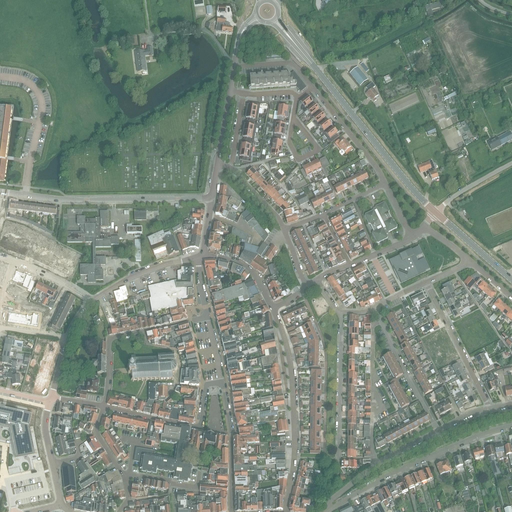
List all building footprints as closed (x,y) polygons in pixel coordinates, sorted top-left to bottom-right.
[(432,10),(440,8),(439,3),(425,7),(428,17),(433,16),(432,10)] [(218,18),(217,26),(223,27),(222,32),(223,32),(225,33),(225,32),(229,33),(230,33),(231,33),(232,33),(233,28),(232,28),(229,27),(230,24),(225,23),(226,19),(218,18)] [(152,48),(148,48),(148,51),(144,52),(144,51),(136,52),(138,72),(146,71),(145,56),(149,55),(153,55),(152,48)] [(366,72),(369,70),(363,63),(360,65),(366,72)] [(360,86),(368,80),(358,67),(350,74),(360,86)] [(300,93),(301,92),(307,88),(294,72),(291,74),(290,74),(290,73),(286,73),(286,75),(282,75),(282,74),(278,74),(278,75),(276,76),(274,76),(274,74),(270,75),(270,76),(267,76),(267,75),(262,75),(262,77),(259,77),(259,75),(254,76),(255,77),(251,77),(251,76),(250,76),(251,87),(250,87),(249,87),(248,88),(249,89),(250,90),(250,89),(249,89),(249,88),(249,87),(250,87),(251,87),(251,88),(256,88),(256,86),(259,86),(259,88),(264,87),(264,86),(266,86),(267,87),(272,87),(272,85),(274,85),(274,87),(279,86),(279,85),(282,84),(282,86),(287,86),(287,84),(290,84),(290,85),(290,87),(295,86),(300,93)] [(371,84),(370,85),(369,85),(366,88),(369,91),(366,94),(369,97),(370,97),(374,102),(377,100),(375,98),(378,96),(377,94),(378,93),(376,90),(375,91),(373,89),(375,87),(372,83),(371,84)] [(306,98),(305,97),(302,100),(303,101),(301,103),(303,106),(303,107),(302,110),(304,113),(307,111),(313,106),(311,104),(312,102),(311,101),(312,100),(309,96),(306,98)] [(247,107),(246,112),(258,114),(260,104),(250,102),(250,103),(251,103),(251,106),(248,106),(248,107),(247,107)] [(278,112),(288,113),(288,112),(289,109),(288,109),(288,107),(286,107),(286,104),(280,103),(278,112)] [(315,104),(313,106),(307,111),(310,114),(308,115),(312,120),(314,119),(313,118),(319,114),(317,111),(319,110),(318,109),(319,108),(315,104)] [(0,180),(4,181),(7,160),(5,160),(12,109),(0,107),(0,180)] [(257,124),(258,114),(246,112),(245,116),(246,117),(246,118),(248,119),(248,122),(247,122),(257,124)] [(288,113),(278,112),(277,120),(283,121),(284,118),(286,119),(286,117),(288,117),(288,114),(288,113)] [(313,118),(314,119),(316,122),(314,123),(318,128),(320,126),(325,122),(323,119),(325,118),(324,116),(325,116),(322,112),(319,114),(313,118)] [(283,121),(277,120),(275,129),(285,131),(286,130),(286,126),(285,126),(285,125),(283,124),(283,121)] [(320,131),(324,136),(331,130),(329,127),(331,126),(330,124),(331,123),(328,120),(325,122),(320,126),(322,130),(320,131)] [(243,131),(255,133),(257,124),(247,122),(248,122),(247,125),(245,125),(245,127),(244,126),(243,131)] [(330,144),(339,137),(338,137),(335,135),(337,133),(336,132),(337,131),(334,127),(331,130),(324,136),(330,144)] [(285,131),(275,129),(274,137),(280,139),(281,136),(283,136),(284,134),(285,135),(285,131)] [(254,143),(255,133),(243,131),(242,136),(243,136),(243,138),(245,138),(245,141),(243,141),(254,143)] [(501,145),(511,139),(511,134),(510,131),(497,138),(488,143),(492,150),(501,145)] [(280,139),(274,137),(272,146),(283,148),(283,147),(283,144),(282,144),(282,142),(280,142),(280,139)] [(339,139),(335,143),(341,150),(342,149),(345,152),(347,150),(349,153),(353,150),(351,147),(350,147),(351,146),(349,144),(348,144),(345,140),(342,142),(339,139)] [(240,150),(252,152),(254,143),(243,141),(245,141),(244,145),(242,144),(242,146),(240,146),(240,150)] [(283,148),(272,146),(271,155),(278,156),(278,153),(280,153),(281,152),(282,152),(282,149),(283,148)] [(250,162),(252,152),(240,150),(239,155),(240,155),(240,157),(242,157),(241,160),(240,160),(250,162)] [(318,161),(317,161),(321,169),(325,177),(329,175),(325,168),(330,166),(325,157),(321,159),(322,160),(318,162),(318,161)] [(317,161),(312,164),(316,172),(321,169),(317,161)] [(426,163),(422,165),(425,171),(428,170),(432,180),(438,178),(435,169),(432,161),(429,162),(426,163)] [(312,164),(307,166),(311,174),(316,172),(312,164)] [(304,178),(311,174),(307,166),(303,168),(303,169),(300,171),(304,178)] [(247,174),(251,178),(256,173),(254,171),(256,169),(254,167),(247,174)] [(436,170),(438,177),(445,175),(442,167),(436,170)] [(286,184),(296,175),(293,171),(283,181),(286,184)] [(359,172),(363,181),(368,178),(365,172),(362,173),(361,171),(359,172)] [(355,177),(358,183),(363,181),(359,172),(358,172),(356,173),(357,176),(355,177)] [(251,178),(255,183),(262,176),(260,174),(259,175),(256,173),(251,178)] [(255,183),(260,187),(265,182),(263,179),(264,178),(262,176),(255,183)] [(345,182),(348,188),(353,186),(349,180),(348,177),(347,178),(348,180),(345,182)] [(349,180),(353,186),(358,183),(355,177),(349,180)] [(265,182),(260,187),(264,191),(272,183),(272,184),(273,183),(271,180),(270,181),(267,184),(265,182)] [(348,188),(345,182),(340,184),(343,191),(348,188)] [(264,191),(267,195),(274,188),(273,187),(273,186),(272,184),(272,183),(264,191)] [(343,191),(340,184),(334,187),(337,194),(343,191)] [(274,188),(267,195),(271,199),(277,193),(280,191),(281,190),(280,188),(279,190),(276,187),(274,188)] [(327,194),(330,201),(335,198),(332,192),(327,194)] [(277,193),(271,199),(276,204),(284,196),(284,195),(283,194),(280,197),(277,193)] [(316,199),(319,206),(324,203),(321,197),(319,193),(316,195),(317,196),(315,196),(316,199)] [(330,201),(327,194),(321,197),(324,203),(330,201)] [(219,197),(218,207),(223,208),(223,210),(224,210),(224,211),(228,213),(229,211),(229,206),(226,206),(227,199),(225,198),(226,196),(219,195),(219,196),(219,197)] [(284,196),(276,204),(280,208),(284,203),(285,203),(286,202),(284,200),(283,199),(285,197),(284,196)] [(316,199),(311,202),(314,208),(319,206),(316,199)] [(280,208),(284,212),(291,210),(290,209),(293,208),(292,208),(297,207),(296,204),(292,205),(289,207),(285,203),(284,203),(280,208)] [(385,203),(383,203),(376,206),(375,208),(376,210),(375,211),(374,211),(373,210),(365,214),(364,216),(368,224),(370,224),(374,232),(372,232),(372,234),(376,243),(379,243),(387,239),(387,237),(387,236),(385,232),(386,231),(387,232),(388,232),(396,228),(397,227),(393,219),(391,218),(388,213),(389,211),(385,203)] [(59,218),(59,211),(56,211),(57,208),(50,207),(49,214),(56,215),(56,218),(59,218)] [(218,208),(215,214),(222,217),(226,218),(228,213),(224,211),(224,210),(223,210),(223,208),(218,207),(218,208)] [(284,212),(286,218),(302,213),(301,210),(294,212),(293,208),(290,209),(291,210),(284,212)] [(150,218),(150,209),(139,209),(138,218),(150,218)] [(330,221),(333,226),(343,220),(343,219),(353,213),(351,209),(341,215),(330,221)] [(198,210),(197,215),(193,214),(192,219),(194,219),(195,219),(196,219),(197,219),(197,220),(203,221),(204,211),(198,210)] [(253,228),(264,242),(268,236),(263,230),(258,224),(247,210),(241,215),(245,220),(244,220),(247,224),(248,223),(252,229),(253,228)] [(286,218),(288,224),(298,220),(297,217),(300,216),(300,217),(303,216),(302,213),(286,218)] [(333,226),(336,231),(345,226),(344,223),(349,220),(349,221),(354,218),(353,215),(347,218),(343,220),(333,226)] [(322,231),(327,229),(325,223),(314,229),(313,226),(307,229),(311,237),(313,236),(318,233),(322,231)] [(180,228),(178,224),(171,228),(174,232),(180,228)] [(214,224),(213,232),(223,233),(224,231),(221,230),(222,225),(214,224)] [(336,231),(339,237),(348,232),(345,226),(336,231)] [(231,234),(231,235),(231,236),(240,239),(246,241),(249,235),(233,227),(233,228),(232,228),(231,234)] [(291,233),(294,239),(306,234),(305,231),(302,232),(303,233),(301,234),(299,229),(291,233)] [(324,244),(327,243),(333,240),(327,229),(322,231),(326,240),(317,245),(318,248),(319,248),(320,247),(322,246),(324,244)] [(163,231),(148,238),(151,246),(156,260),(169,255),(169,256),(179,252),(173,237),(172,237),(170,232),(164,234),(163,231)] [(348,232),(339,237),(342,243),(348,239),(347,238),(349,237),(348,234),(350,233),(349,232),(348,232)] [(100,240),(100,246),(115,245),(115,243),(123,243),(123,234),(113,235),(112,233),(108,233),(108,239),(100,240)] [(209,249),(210,250),(220,251),(221,243),(219,243),(220,237),(215,237),(216,234),(211,233),(209,249)] [(190,247),(198,249),(201,237),(193,236),(192,242),(190,242),(190,244),(185,244),(185,242),(182,234),(177,236),(182,251),(190,247)] [(294,239),(297,245),(305,241),(303,237),(304,237),(305,237),(307,236),(306,234),(294,239)] [(468,234),(467,237),(476,244),(477,242),(468,234)] [(6,235),(2,245),(8,247),(11,237),(6,235)] [(244,248),(244,250),(256,253),(260,248),(251,245),(254,238),(249,235),(246,241),(245,243),(245,244),(244,248)] [(11,237),(8,247),(14,249),(17,239),(11,237)] [(350,238),(348,239),(342,243),(345,248),(353,244),(350,238)] [(17,239),(14,249),(20,251),(23,241),(17,239)] [(327,243),(324,244),(327,250),(329,249),(336,245),(333,240),(327,243)] [(297,245),(299,251),(311,246),(310,243),(308,244),(308,245),(307,246),(305,241),(297,245)] [(29,242),(24,252),(31,255),(35,246),(29,242)] [(260,248),(256,253),(258,255),(261,257),(261,256),(264,258),(264,257),(269,260),(270,261),(278,250),(272,246),(270,248),(268,246),(263,243),(260,248)] [(362,246),(365,252),(371,249),(369,243),(367,244),(362,246)] [(353,244),(345,248),(348,254),(355,250),(353,247),(355,246),(353,244)] [(332,255),(339,251),(336,245),(329,249),(332,255)] [(35,246),(31,255),(37,258),(42,249),(35,246)] [(299,251),(302,257),(310,253),(308,249),(310,248),(310,249),(313,248),(311,246),(299,251)] [(393,266),(401,283),(426,272),(430,270),(425,259),(418,262),(416,258),(423,255),(419,247),(412,250),(411,249),(399,255),(389,260),(392,267),(393,266)] [(42,249),(37,258),(44,261),(48,252),(42,249)] [(244,252),(240,258),(250,266),(257,256),(258,255),(256,253),(244,250),(244,252)] [(348,254),(351,260),(358,256),(355,250),(348,254)] [(334,260),(335,260),(342,256),(339,251),(332,255),(324,259),(325,262),(333,258),(334,260)] [(48,252),(44,261),(50,264),(55,255),(48,252)] [(302,257),(305,263),(317,258),(316,255),(313,257),(314,257),(312,258),(310,253),(302,257)] [(99,263),(84,263),(84,274),(91,274),(91,281),(100,281),(100,279),(108,279),(108,268),(105,268),(105,263),(110,263),(110,255),(99,255),(99,263)] [(250,266),(258,271),(262,266),(263,266),(264,265),(265,265),(266,263),(258,256),(257,256),(250,266)] [(339,264),(340,265),(345,262),(342,256),(335,260),(337,265),(339,264)] [(57,258),(53,266),(58,269),(62,260),(57,258)] [(305,263),(308,269),(316,265),(314,261),(315,261),(316,261),(318,260),(317,258),(305,263)] [(62,260),(58,269),(64,271),(68,263),(62,260)] [(218,267),(227,269),(229,263),(219,261),(218,267)] [(68,263),(64,271),(70,274),(74,265),(68,263)] [(212,264),(205,265),(205,270),(211,269),(213,274),(216,273),(214,264),(212,264)] [(241,276),(245,271),(245,270),(233,264),(231,270),(231,272),(241,276)] [(268,267),(271,276),(278,274),(275,264),(268,267)] [(263,275),(267,269),(266,269),(268,267),(265,265),(264,265),(263,266),(262,266),(258,271),(258,272),(258,271),(263,275)] [(316,265),(308,269),(310,276),(314,274),(315,273),(317,272),(318,272),(323,270),(321,268),(319,269),(318,270),(316,265)] [(366,271),(363,265),(358,268),(362,275),(365,274),(364,272),(366,271)] [(194,276),(194,267),(182,268),(181,270),(181,277),(194,276)] [(358,268),(352,271),(358,282),(358,281),(360,281),(363,279),(362,277),(362,275),(358,268)] [(216,274),(216,273),(213,274),(211,269),(205,270),(208,282),(218,280),(220,280),(227,278),(227,275),(221,276),(221,278),(219,279),(218,277),(219,277),(218,274),(216,274)] [(16,271),(12,280),(18,283),(18,282),(22,273),(16,271)] [(245,281),(250,275),(246,271),(242,276),(240,278),(245,281)] [(22,273),(18,282),(23,284),(24,284),(27,275),(22,273)] [(23,284),(23,286),(29,289),(33,278),(27,275),(24,284),(23,284)] [(327,280),(330,285),(338,280),(335,275),(327,280)] [(193,288),(194,276),(181,277),(181,278),(182,277),(183,281),(178,281),(149,287),(150,291),(150,295),(151,298),(149,298),(149,299),(152,312),(154,312),(169,308),(172,308),(174,307),(174,309),(178,308),(179,310),(184,309),(184,306),(194,305),(193,298),(193,289),(184,289),(184,297),(177,298),(176,289),(180,288),(184,288),(187,288),(188,288),(193,288)] [(273,284),(278,281),(277,279),(274,280),(273,277),(266,280),(268,286),(273,283),(273,284)] [(464,283),(467,285),(472,280),(473,279),(469,277),(464,283)] [(472,280),(467,285),(466,286),(470,289),(473,286),(476,290),(478,288),(482,292),(488,286),(482,281),(480,279),(475,284),(475,283),(472,280)] [(218,280),(208,282),(210,288),(217,287),(217,288),(218,288),(218,289),(219,288),(220,290),(221,289),(222,289),(220,283),(219,284),(218,280)] [(242,292),(255,286),(252,280),(244,283),(243,283),(243,284),(239,285),(242,292)] [(330,285),(333,290),(341,284),(338,280),(330,285)] [(268,286),(270,291),(279,287),(277,282),(268,286)] [(444,290),(441,291),(444,297),(450,294),(454,292),(449,282),(442,286),(444,290)] [(38,283),(35,289),(38,291),(37,293),(37,294),(36,297),(38,298),(41,292),(44,286),(38,283)] [(333,290),(336,294),(344,289),(341,284),(333,290)] [(243,297),(242,292),(239,285),(221,291),(212,294),(213,300),(214,305),(224,303),(238,298),(243,297)] [(41,292),(44,294),(42,296),(43,297),(42,299),(44,301),(50,289),(44,286),(41,292)] [(253,297),(260,295),(255,286),(242,292),(243,297),(244,301),(250,299),(254,298),(253,297)] [(491,288),(488,286),(482,292),(486,295),(484,297),(485,298),(491,290),(490,289),(491,288)] [(128,296),(126,288),(126,287),(120,289),(120,291),(114,293),(117,303),(128,300),(126,296),(128,296)] [(281,292),(279,287),(270,291),(272,296),(281,292)] [(344,289),(336,294),(340,299),(349,293),(349,292),(346,288),(344,289)] [(55,294),(56,292),(50,289),(44,301),(42,304),(45,305),(48,299),(49,296),(53,298),(52,300),(54,301),(57,296),(55,294)] [(371,293),(375,303),(380,301),(377,295),(380,294),(378,289),(375,290),(375,291),(370,293),(371,293)] [(491,290),(485,298),(486,299),(488,297),(491,300),(496,293),(494,291),(493,291),(491,290)] [(272,296),(274,302),(283,298),(281,292),(272,296)] [(340,299),(343,304),(352,297),(351,296),(353,294),(351,292),(349,292),(349,293),(340,299)] [(450,294),(444,297),(447,302),(454,299),(456,297),(454,292),(450,294)] [(367,299),(369,305),(375,303),(371,293),(365,296),(366,296),(367,299)] [(422,293),(417,296),(419,302),(422,300),(423,302),(425,301),(425,299),(422,293)] [(60,330),(75,300),(75,299),(68,295),(53,326),(51,325),(49,328),(56,331),(57,329),(60,330)] [(257,304),(263,300),(260,295),(253,297),(254,298),(254,299),(250,300),(252,305),(257,303),(257,304)] [(354,303),(356,302),(353,298),(354,298),(353,296),(352,297),(343,304),(346,308),(352,304),(354,303)] [(363,305),(364,307),(364,308),(369,305),(367,299),(366,296),(364,297),(365,299),(361,301),(360,298),(356,302),(354,303),(356,308),(359,307),(357,302),(358,302),(360,307),(363,305)] [(419,302),(417,296),(411,299),(414,304),(414,306),(416,305),(416,306),(420,304),(419,302)] [(447,302),(450,307),(455,305),(455,304),(454,302),(455,301),(454,299),(447,302)] [(492,303),(491,305),(492,306),(493,305),(496,308),(495,309),(493,310),(495,312),(496,312),(498,310),(503,304),(501,303),(502,302),(499,300),(498,300),(496,299),(492,303)] [(115,315),(119,314),(116,303),(115,300),(109,301),(110,305),(111,304),(115,315)] [(261,310),(267,307),(263,300),(257,304),(257,303),(252,305),(254,309),(259,307),(260,309),(261,309),(261,310)] [(479,304),(481,305),(480,306),(484,312),(486,310),(487,309),(488,308),(481,302),(479,304)] [(224,303),(214,305),(215,311),(227,307),(228,307),(228,304),(224,305),(224,303)] [(450,307),(453,313),(463,308),(461,305),(460,306),(458,303),(455,304),(455,305),(450,307)] [(502,313),(508,307),(505,305),(504,305),(503,304),(498,310),(496,312),(497,314),(500,311),(502,313)] [(297,308),(301,316),(306,313),(303,305),(297,308)] [(180,321),(187,319),(184,309),(179,310),(178,308),(174,309),(174,307),(172,308),(169,308),(171,315),(168,316),(170,323),(180,321)] [(215,311),(216,316),(228,313),(228,312),(227,307),(215,311)] [(269,311),(267,307),(261,310),(261,309),(260,309),(257,310),(255,310),(256,314),(258,313),(262,312),(263,315),(269,311)] [(505,318),(511,312),(510,310),(511,310),(508,307),(502,313),(505,315),(502,318),(504,320),(505,318)] [(297,308),(292,310),(296,318),(301,316),(297,308)] [(426,316),(423,317),(424,320),(425,320),(426,320),(433,316),(431,310),(430,310),(429,308),(423,310),(425,313),(426,316)] [(464,310),(463,308),(453,313),(455,318),(460,316),(461,315),(459,312),(464,310)] [(287,312),(290,320),(291,323),(294,322),(293,319),(296,318),(292,310),(287,312)] [(155,327),(160,325),(159,318),(156,319),(154,312),(152,312),(153,316),(155,327)] [(232,314),(231,312),(228,312),(228,313),(216,316),(218,322),(226,319),(225,317),(226,317),(226,315),(227,314),(227,315),(232,314)] [(242,321),(249,318),(250,318),(249,317),(250,316),(249,312),(244,313),(245,317),(241,318),(242,321)] [(288,322),(290,320),(287,312),(281,315),(285,325),(288,323),(288,322)] [(389,321),(396,317),(394,313),(386,317),(389,321)] [(33,316),(31,326),(37,327),(39,315),(33,314),(33,316)] [(118,334),(123,333),(121,324),(120,319),(120,318),(119,314),(115,315),(114,315),(115,319),(118,319),(119,323),(116,324),(118,334)] [(161,324),(161,325),(169,324),(167,317),(166,318),(165,314),(161,315),(162,319),(160,319),(161,324)] [(265,323),(265,325),(273,324),(271,314),(261,316),(263,323),(265,323)] [(490,319),(493,322),(498,317),(494,314),(492,316),(492,317),(490,319)] [(426,320),(427,322),(429,321),(430,324),(431,324),(436,321),(433,316),(426,320)] [(135,331),(139,329),(138,323),(135,324),(135,323),(136,322),(135,320),(133,321),(133,319),(137,318),(137,317),(131,318),(132,319),(131,319),(132,322),(129,323),(130,331),(135,331)] [(396,317),(389,321),(391,326),(399,322),(396,317)] [(471,317),(463,321),(465,326),(473,322),(471,317)] [(121,324),(123,333),(130,331),(129,323),(128,318),(120,319),(121,324)] [(138,323),(139,329),(139,330),(149,328),(148,321),(148,318),(142,319),(137,319),(138,323)] [(112,335),(118,334),(116,324),(114,320),(113,320),(114,324),(111,325),(111,324),(110,324),(111,329),(108,330),(109,336),(112,335)] [(240,330),(250,327),(249,323),(245,324),(246,326),(244,326),(243,321),(237,323),(231,324),(219,328),(221,334),(232,331),(240,330)] [(431,324),(430,324),(423,328),(425,331),(425,332),(425,333),(426,334),(427,333),(428,332),(427,331),(429,331),(429,332),(433,329),(434,332),(440,329),(439,327),(436,321),(431,324)] [(170,335),(171,334),(176,332),(189,328),(188,322),(183,324),(178,325),(170,327),(171,332),(170,332),(171,333),(170,333),(170,334),(169,334),(170,335)] [(399,322),(391,326),(393,330),(401,326),(399,322)] [(473,322),(465,326),(467,331),(476,326),(473,322)] [(302,327),(304,332),(313,328),(311,323),(303,326),(302,327)] [(501,324),(499,325),(496,329),(501,335),(505,331),(502,328),(504,326),(501,324)] [(401,326),(393,330),(396,335),(404,331),(401,326)] [(476,326),(467,331),(470,335),(478,331),(476,326)] [(170,327),(162,329),(162,338),(162,340),(165,340),(166,334),(169,333),(169,334),(170,334),(170,333),(171,333),(170,332),(171,332),(170,327)] [(234,337),(234,338),(242,336),(241,336),(251,333),(250,327),(240,330),(232,331),(221,334),(221,335),(222,340),(228,339),(234,337)] [(176,332),(171,334),(172,339),(177,337),(181,336),(191,333),(189,328),(176,332)] [(274,334),(273,328),(268,328),(266,329),(263,330),(264,336),(267,335),(274,334)] [(304,332),(307,338),(316,334),(313,328),(304,332)] [(152,332),(154,340),(155,345),(158,345),(161,345),(162,341),(159,340),(158,340),(158,339),(157,331),(152,332)] [(404,331),(396,335),(398,339),(406,335),(404,331)] [(478,331),(470,335),(472,340),(480,335),(478,331)] [(152,344),(155,345),(154,340),(152,332),(147,333),(148,341),(152,340),(152,344)] [(192,340),(191,333),(181,336),(177,337),(177,339),(181,338),(183,344),(192,340)] [(439,333),(430,337),(433,342),(441,338),(439,333)] [(316,334),(307,338),(309,343),(319,341),(316,334)] [(401,344),(409,340),(406,335),(398,339),(401,344)] [(480,335),(472,340),(474,344),(483,340),(480,335)] [(6,339),(5,345),(22,348),(23,345),(17,344),(18,341),(15,340),(15,337),(8,336),(8,339),(6,339)] [(235,341),(234,338),(234,337),(228,339),(222,340),(223,346),(236,343),(239,342),(239,340),(235,341)] [(441,338),(433,342),(435,346),(444,342),(441,338)] [(276,347),(275,340),(265,343),(260,344),(262,351),(265,350),(268,349),(276,347)] [(483,340),(474,344),(477,349),(485,345),(483,340)] [(309,343),(309,349),(319,350),(319,341),(309,343)] [(93,361),(92,367),(98,368),(98,374),(105,374),(106,365),(106,362),(106,358),(105,358),(106,343),(100,342),(100,355),(98,355),(98,361),(93,361)] [(403,352),(411,348),(408,342),(400,346),(401,347),(401,346),(403,351),(403,352)] [(444,342),(435,346),(438,351),(446,347),(444,342)] [(54,344),(49,364),(55,366),(61,345),(54,344)] [(186,349),(185,350),(186,355),(195,352),(194,347),(190,348),(190,347),(189,347),(188,345),(186,346),(185,346),(186,349)] [(411,348),(403,352),(404,352),(406,357),(414,353),(413,353),(416,351),(415,349),(413,346),(411,348)] [(225,351),(226,356),(235,353),(239,352),(240,352),(239,348),(238,347),(225,351)] [(266,357),(269,356),(277,355),(276,347),(268,349),(265,350),(266,357)] [(446,347),(438,351),(440,355),(448,351),(446,347)] [(4,351),(3,357),(16,360),(17,356),(13,355),(13,357),(10,356),(11,352),(4,351)] [(448,351),(440,355),(443,360),(451,356),(448,351)] [(476,359),(479,365),(487,361),(484,355),(486,354),(485,351),(477,354),(479,357),(476,359)] [(240,355),(239,352),(235,353),(226,356),(227,361),(236,358),(236,359),(242,358),(244,357),(243,354),(240,355)] [(394,379),(399,377),(403,375),(391,353),(384,357),(386,361),(383,362),(384,364),(387,363),(389,366),(386,368),(387,370),(390,368),(392,372),(389,373),(390,375),(393,374),(395,378),(394,379)] [(414,353),(406,357),(407,357),(409,362),(416,358),(414,353)] [(173,378),(173,377),(173,375),(174,375),(174,374),(173,374),(172,373),(175,372),(175,373),(176,372),(175,372),(177,370),(178,370),(178,369),(177,369),(176,366),(177,366),(177,365),(176,365),(175,363),(175,362),(176,362),(176,361),(175,361),(175,358),(176,358),(176,357),(174,357),(174,356),(174,355),(173,355),(173,356),(170,357),(170,356),(169,356),(169,357),(166,357),(166,356),(165,356),(165,357),(159,357),(159,356),(158,356),(158,357),(157,357),(157,358),(154,359),(154,357),(153,357),(153,359),(150,359),(150,358),(149,358),(149,359),(146,359),(146,358),(145,358),(145,359),(141,359),(141,358),(140,358),(140,359),(137,359),(137,358),(136,358),(136,359),(135,357),(131,357),(132,358),(131,358),(131,360),(130,360),(130,361),(131,361),(131,365),(130,365),(130,366),(130,367),(128,367),(128,368),(129,368),(129,370),(130,373),(128,373),(128,374),(130,374),(131,375),(131,376),(132,376),(132,379),(131,379),(131,380),(132,380),(133,380),(133,382),(134,382),(134,380),(137,380),(137,381),(138,381),(138,380),(142,380),(142,381),(143,381),(143,380),(146,380),(146,381),(147,381),(147,380),(150,380),(150,381),(151,381),(151,379),(155,379),(155,381),(156,380),(156,379),(159,379),(159,380),(160,380),(160,379),(160,380),(166,379),(166,381),(167,381),(167,379),(172,379),(172,380),(173,380),(173,379),(174,379),(174,378),(173,378)] [(278,364),(277,355),(269,356),(266,357),(261,358),(262,367),(263,367),(273,365),(278,364)] [(451,356),(443,360),(445,365),(453,361),(451,356)] [(3,357),(2,363),(4,364),(3,368),(10,369),(12,370),(12,365),(11,365),(12,362),(17,363),(17,360),(16,360),(3,357)] [(243,360),(242,358),(236,359),(236,358),(227,361),(228,366),(233,365),(239,364),(239,363),(246,362),(245,359),(243,360)] [(412,367),(419,364),(416,358),(409,362),(412,367)] [(250,369),(251,368),(249,361),(246,362),(239,363),(239,364),(233,365),(228,366),(229,371),(237,369),(238,373),(242,373),(243,372),(243,371),(247,370),(247,369),(250,369)] [(490,367),(487,361),(479,365),(482,371),(484,369),(486,373),(494,369),(492,365),(490,367)] [(449,376),(455,373),(461,370),(458,364),(457,365),(455,362),(450,365),(451,368),(452,367),(454,370),(451,372),(447,373),(449,376)] [(419,364),(412,367),(412,368),(415,373),(421,370),(422,369),(419,364)] [(48,389),(53,367),(47,366),(42,388),(48,389)] [(9,378),(12,378),(12,385),(20,384),(20,375),(17,375),(17,371),(12,370),(10,369),(8,378),(9,378)] [(180,384),(189,384),(189,385),(199,385),(199,379),(199,376),(199,371),(199,370),(186,370),(181,370),(180,384)] [(424,375),(421,370),(415,373),(413,373),(414,374),(416,378),(416,379),(424,375)] [(455,373),(449,376),(450,378),(454,376),(456,375),(458,378),(464,375),(461,370),(455,373)] [(419,384),(427,380),(424,375),(416,379),(417,379),(419,384)] [(457,385),(459,387),(465,384),(464,382),(467,380),(464,375),(458,378),(451,381),(452,383),(456,381),(457,385)] [(490,391),(496,389),(499,387),(495,379),(492,380),(491,378),(492,378),(491,375),(489,376),(490,378),(487,379),(488,381),(486,382),(490,391)] [(232,386),(247,384),(246,380),(249,380),(249,377),(245,377),(241,378),(241,379),(231,381),(231,386),(232,386)] [(76,398),(80,398),(81,393),(81,391),(87,391),(87,392),(88,392),(97,393),(98,385),(99,383),(98,383),(98,381),(98,380),(98,379),(95,379),(94,379),(94,381),(88,381),(87,388),(79,387),(78,389),(77,389),(76,397),(76,398)] [(409,404),(397,383),(396,380),(390,383),(390,382),(384,385),(386,389),(389,388),(390,387),(392,391),(389,392),(391,394),(393,393),(395,396),(392,398),(393,400),(396,398),(398,402),(395,403),(396,405),(399,404),(402,408),(400,409),(409,404)] [(422,389),(429,385),(427,380),(419,384),(420,384),(422,389)] [(156,401),(159,401),(164,401),(166,400),(167,398),(168,398),(168,397),(167,397),(167,395),(168,395),(168,394),(167,394),(167,391),(168,391),(167,391),(168,388),(167,388),(167,384),(158,384),(149,383),(149,400),(154,400),(156,401)] [(457,398),(458,398),(466,393),(472,390),(469,385),(466,386),(465,384),(459,387),(460,389),(462,392),(456,395),(457,398)] [(429,385),(422,389),(425,394),(425,395),(432,391),(429,385)] [(185,399),(191,400),(191,399),(197,400),(198,390),(189,389),(189,388),(177,386),(173,396),(176,398),(178,393),(181,394),(185,394),(187,394),(189,395),(189,397),(185,397),(184,399),(185,399)] [(232,392),(233,398),(249,395),(251,395),(251,389),(247,389),(232,391),(232,392)] [(458,398),(457,398),(458,400),(467,396),(469,399),(474,396),(472,390),(466,393),(462,396),(458,398)] [(107,404),(110,405),(114,406),(115,397),(114,396),(114,398),(111,397),(111,395),(108,395),(107,400),(107,404)] [(469,399),(457,405),(459,409),(463,407),(462,405),(470,401),(471,404),(477,401),(477,400),(477,398),(476,398),(474,396),(469,399)] [(440,402),(442,405),(445,412),(451,409),(449,406),(452,404),(448,398),(446,399),(445,399),(440,402)] [(233,403),(234,408),(248,406),(254,405),(257,405),(256,405),(261,404),(261,399),(250,400),(250,401),(248,401),(243,402),(243,401),(233,403)] [(135,411),(144,413),(150,415),(151,410),(152,410),(153,404),(154,401),(154,400),(149,400),(148,400),(147,403),(145,403),(145,404),(138,402),(135,411)] [(152,410),(151,415),(157,417),(158,417),(160,409),(160,407),(155,406),(156,401),(154,400),(154,401),(153,404),(152,410)] [(160,409),(158,417),(164,418),(166,407),(166,405),(167,404),(165,402),(164,402),(163,410),(160,409)] [(434,406),(432,407),(435,413),(438,412),(440,415),(445,412),(442,405),(439,407),(437,403),(434,405),(434,406)] [(73,412),(74,406),(71,406),(64,405),(58,404),(56,413),(62,414),(63,407),(70,408),(70,412),(73,412)] [(251,411),(246,411),(246,409),(249,408),(249,406),(257,405),(254,405),(248,406),(234,408),(235,414),(245,412),(251,411)] [(270,407),(271,411),(271,414),(279,412),(285,411),(284,405),(279,406),(273,407),(270,407)] [(0,406),(0,426),(10,429),(16,458),(35,454),(29,425),(32,413),(5,407),(0,406)] [(167,407),(166,407),(164,418),(169,419),(170,414),(171,412),(172,412),(172,409),(168,408),(169,406),(167,406),(167,407)] [(87,416),(90,417),(91,413),(96,415),(97,409),(85,407),(84,412),(87,413),(87,416)] [(195,412),(184,411),(184,410),(179,410),(172,409),(172,412),(171,412),(170,414),(194,418),(195,412)] [(245,412),(235,414),(237,422),(238,427),(253,425),(257,425),(277,422),(281,421),(281,418),(280,418),(280,415),(279,415),(279,412),(271,414),(271,411),(258,413),(257,410),(251,411),(245,412)] [(89,423),(95,424),(95,425),(98,415),(96,415),(91,413),(90,417),(88,423),(89,423)] [(430,421),(426,413),(426,414),(421,416),(425,424),(425,423),(430,421)] [(109,417),(111,420),(113,420),(112,422),(115,423),(114,427),(118,427),(119,423),(123,424),(125,417),(114,414),(114,416),(111,416),(109,417)] [(170,414),(169,419),(170,419),(179,421),(193,424),(194,418),(170,414)] [(424,424),(425,424),(421,416),(415,419),(419,426),(424,424)] [(103,419),(102,424),(109,426),(111,420),(109,417),(107,418),(107,420),(103,419)] [(130,430),(132,422),(133,418),(125,417),(123,424),(128,425),(127,429),(130,430)] [(54,429),(55,429),(55,432),(64,434),(65,434),(66,427),(62,426),(63,420),(55,418),(54,429)] [(132,422),(130,430),(134,431),(134,427),(139,428),(141,420),(133,418),(132,422)] [(419,427),(419,426),(415,419),(410,422),(414,429),(419,426),(419,427)] [(149,422),(141,420),(139,428),(144,429),(143,433),(146,433),(149,422)] [(288,431),(287,420),(281,421),(277,422),(279,432),(288,431)] [(164,425),(165,425),(166,425),(166,424),(166,423),(156,421),(156,422),(155,423),(150,422),(147,438),(145,445),(152,446),(152,443),(159,445),(161,434),(161,433),(161,431),(162,431),(163,431),(164,425)] [(414,429),(410,422),(405,425),(409,432),(414,429)] [(108,431),(109,426),(102,424),(100,429),(105,430),(104,432),(106,434),(109,432),(108,431)] [(88,433),(91,434),(92,432),(94,427),(89,425),(89,427),(87,426),(85,430),(89,432),(88,433)] [(193,451),(199,452),(201,453),(200,453),(202,453),(205,434),(197,432),(191,430),(191,428),(180,426),(180,428),(166,426),(166,425),(165,425),(164,436),(162,436),(161,442),(177,445),(178,437),(185,438),(183,446),(188,446),(189,444),(194,445),(193,451)] [(239,433),(250,433),(250,435),(254,434),(253,432),(258,432),(258,428),(257,425),(253,425),(238,427),(239,433)] [(409,432),(405,425),(400,428),(403,435),(404,435),(403,435),(408,432),(409,432)] [(403,435),(400,428),(394,431),(398,438),(403,435)] [(114,432),(114,431),(112,429),(109,432),(106,434),(102,436),(111,450),(115,447),(118,445),(121,443),(120,440),(116,443),(111,434),(114,432)] [(398,438),(394,431),(389,433),(393,441),(393,440),(398,438)] [(205,433),(205,434),(202,453),(208,454),(209,447),(215,449),(215,452),(220,452),(221,448),(222,448),(223,437),(217,436),(205,433)] [(384,436),(387,443),(387,444),(388,444),(388,443),(393,441),(389,433),(384,436)] [(57,446),(58,447),(75,444),(74,440),(68,441),(68,442),(65,442),(64,436),(56,438),(58,446),(57,446)] [(385,444),(387,443),(384,436),(381,438),(381,439),(379,440),(378,438),(375,439),(376,441),(377,444),(375,444),(376,449),(379,448),(385,445),(385,444)] [(94,453),(101,448),(93,437),(87,441),(94,453)] [(187,453),(188,446),(183,446),(185,438),(178,437),(177,445),(175,460),(154,456),(155,453),(154,453),(155,451),(153,451),(149,450),(148,450),(144,449),(144,450),(142,449),(138,448),(138,449),(137,448),(136,450),(135,454),(136,454),(135,456),(135,455),(135,459),(135,461),(136,462),(140,462),(142,462),(141,466),(141,465),(141,466),(141,469),(140,469),(142,470),(142,472),(146,472),(147,472),(147,473),(148,473),(148,472),(151,473),(153,473),(156,474),(157,474),(157,470),(158,471),(159,471),(162,471),(164,471),(164,472),(164,471),(167,472),(168,472),(169,472),(173,473),(174,473),(174,479),(174,477),(177,478),(177,479),(178,479),(179,479),(179,481),(182,482),(183,482),(184,482),(188,482),(188,483),(188,481),(190,481),(191,477),(191,476),(191,475),(191,472),(192,472),(191,472),(192,470),(192,467),(193,467),(193,466),(191,466),(191,464),(182,463),(182,461),(183,462),(184,453),(187,453)] [(246,443),(246,437),(245,437),(243,437),(240,437),(240,438),(234,438),(234,456),(240,456),(240,453),(247,453),(247,446),(246,446),(246,443)] [(76,447),(75,444),(58,447),(58,448),(60,456),(68,455),(66,449),(69,448),(69,449),(76,447)] [(118,445),(115,447),(111,450),(114,454),(121,449),(118,445)] [(496,446),(495,447),(496,454),(497,458),(503,457),(502,453),(504,452),(503,445),(499,446),(499,445),(495,446),(496,446)] [(493,447),(486,449),(487,453),(489,460),(490,463),(492,463),(490,457),(495,455),(493,447)] [(124,454),(121,449),(114,454),(117,458),(121,456),(124,461),(129,458),(129,454),(127,454),(127,455),(124,454)] [(489,460),(487,453),(484,454),(482,449),(473,452),(475,460),(484,457),(484,458),(485,461),(487,461),(489,460)] [(218,457),(213,463),(216,463),(228,465),(228,450),(222,450),(222,458),(218,457)] [(97,459),(89,464),(91,467),(99,462),(102,460),(101,459),(107,455),(104,451),(98,454),(95,457),(97,459)] [(465,463),(471,462),(469,454),(463,456),(465,463)] [(107,467),(112,464),(110,460),(107,455),(101,459),(102,460),(107,467)] [(464,471),(463,466),(461,457),(454,459),(458,473),(464,471)] [(22,459),(20,466),(34,470),(35,466),(33,465),(33,462),(22,459)] [(309,463),(301,462),(300,467),(307,469),(308,465),(310,466),(313,466),(314,461),(309,460),(309,463)] [(102,491),(103,491),(105,497),(113,494),(124,491),(120,477),(117,471),(117,472),(111,475),(110,473),(105,475),(99,478),(91,467),(89,464),(87,462),(85,464),(83,461),(77,465),(82,474),(79,476),(81,478),(79,479),(80,482),(78,483),(82,489),(80,491),(95,482),(96,483),(97,482),(98,482),(102,491)] [(441,475),(452,471),(448,461),(437,466),(441,475)] [(228,470),(228,465),(216,463),(213,463),(212,462),(210,471),(214,471),(217,471),(217,469),(221,469),(228,470)] [(74,468),(62,469),(64,488),(67,488),(67,492),(76,492),(75,487),(76,487),(74,468)] [(423,472),(427,483),(433,480),(429,469),(423,472)] [(298,472),(297,477),(308,480),(310,480),(311,478),(308,477),(308,475),(307,475),(307,474),(308,475),(307,474),(307,475),(306,475),(306,474),(298,472)] [(427,483),(423,472),(417,474),(421,485),(422,487),(423,486),(423,485),(427,483)] [(421,485),(417,474),(410,477),(415,488),(421,485)] [(228,487),(228,482),(217,481),(212,480),(212,479),(212,476),(212,475),(209,475),(208,481),(211,481),(211,483),(216,483),(216,487),(228,487)] [(243,477),(235,477),(235,486),(243,486),(243,487),(249,487),(249,486),(249,487),(253,487),(252,485),(255,485),(256,483),(258,483),(257,476),(253,477),(247,477),(243,477)] [(415,488),(410,477),(404,479),(409,490),(415,488)] [(394,485),(397,492),(399,495),(402,494),(402,493),(408,490),(404,479),(399,481),(399,483),(394,485)] [(145,481),(143,481),(142,485),(144,485),(144,487),(147,488),(147,489),(149,489),(151,481),(151,482),(145,481)] [(138,483),(134,483),(133,485),(133,484),(133,485),(132,490),(140,491),(140,489),(139,489),(139,486),(137,485),(138,483)] [(162,483),(161,491),(163,492),(164,490),(167,491),(167,489),(169,489),(169,485),(168,485),(168,484),(167,484),(162,483)] [(249,491),(251,492),(253,491),(253,488),(258,488),(258,483),(256,483),(255,485),(252,485),(253,487),(249,487),(249,486),(249,487),(243,487),(243,486),(235,486),(235,492),(243,492),(248,492),(249,491)] [(388,487),(391,495),(397,492),(394,485),(388,487)] [(204,486),(200,486),(200,493),(204,493),(206,493),(206,492),(213,493),(221,493),(221,494),(220,494),(223,494),(223,493),(227,494),(228,487),(216,487),(204,486)] [(279,487),(277,487),(272,488),(272,492),(272,497),(277,497),(277,495),(277,492),(277,491),(285,493),(286,488),(279,487)] [(294,487),(292,493),(291,497),(299,499),(301,490),(304,491),(304,490),(295,488),(294,487)] [(387,488),(382,491),(384,496),(387,502),(388,502),(391,501),(390,499),(391,498),(387,488)] [(140,491),(132,490),(131,496),(132,496),(131,498),(135,499),(136,497),(138,497),(138,494),(139,494),(140,491)] [(115,501),(126,498),(124,491),(113,494),(115,501)] [(247,511),(252,511),(251,500),(251,498),(251,497),(251,496),(251,492),(249,491),(248,492),(248,494),(246,494),(246,496),(243,496),(243,498),(244,498),(246,498),(246,502),(244,502),(244,503),(242,503),(242,506),(242,511),(247,511)] [(384,496),(382,491),(377,493),(381,503),(384,502),(386,507),(389,505),(388,502),(387,502),(384,496)] [(272,501),(272,497),(272,492),(263,493),(264,511),(273,510),(272,505),(272,501)] [(178,511),(191,511),(188,511),(188,509),(187,503),(187,497),(187,493),(177,494),(178,502),(180,501),(181,506),(178,506),(178,511)] [(371,496),(367,498),(374,511),(384,511),(376,495),(371,497),(371,496)] [(236,511),(237,511),(242,511),(242,506),(242,503),(242,500),(244,500),(244,498),(243,498),(243,496),(235,497),(235,511),(236,511)] [(291,497),(289,506),(299,507),(299,504),(298,504),(299,499),(291,497)] [(80,504),(75,503),(75,504),(73,503),(72,503),(71,507),(72,507),(74,508),(74,510),(85,511),(86,505),(86,504),(86,499),(84,498),(83,502),(82,502),(80,502),(80,504)] [(203,509),(202,511),(210,511),(210,507),(209,507),(209,504),(208,498),(206,498),(206,503),(203,503),(203,509)] [(216,505),(221,504),(221,511),(227,511),(227,504),(227,499),(220,499),(220,498),(216,498),(216,501),(216,504),(216,505)] [(374,511),(367,498),(361,501),(363,505),(365,510),(364,511),(363,511),(374,511)] [(299,507),(298,511),(305,511),(306,505),(309,506),(310,501),(300,499),(300,501),(302,501),(302,504),(299,504),(299,507)]
